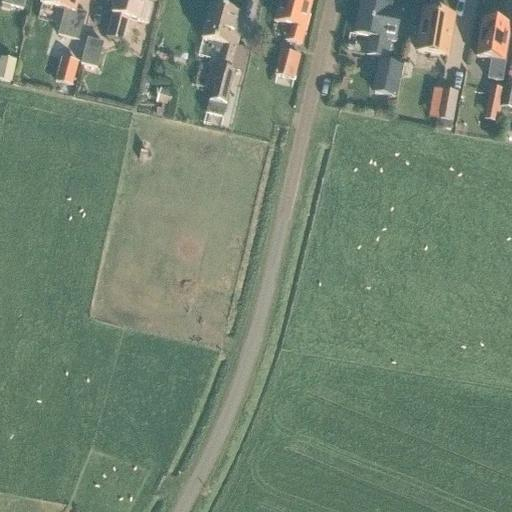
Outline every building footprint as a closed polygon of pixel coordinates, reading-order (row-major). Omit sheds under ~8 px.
[(5,0),(3,7),(22,12),(25,0),(5,0)] [(73,12),(76,0),(43,0),(42,6),(64,11),(58,37),(78,42),(85,15),(73,12)] [(107,0),(107,4),(114,5),(111,17),(112,17),(106,40),(123,44),(129,21),(146,26),(151,9),(142,7),(144,0),(107,0)] [(306,18),(311,0),(310,0),(282,0),(276,25),(290,29),(286,44),(300,48),(304,33),(306,33),(309,19),(306,18)] [(367,57),(381,60),(387,61),(391,44),(395,44),(401,15),(388,12),(389,8),(363,3),(356,38),(370,41),(367,57)] [(247,52),(236,49),(241,31),(234,30),(238,16),(211,9),(202,42),(214,45),(212,52),(215,52),(212,67),(206,91),(212,92),(206,116),(222,120),(234,73),(241,75),(247,52)] [(416,54),(446,59),(453,19),(423,13),(416,54)] [(505,51),(509,28),(482,23),(477,60),(490,62),(488,77),(502,80),(507,51),(505,51)] [(97,72),(104,45),(87,41),(80,68),(97,72)] [(294,83),(301,58),(280,52),(274,78),(294,83)] [(15,62),(0,59),(0,82),(11,84),(15,62)] [(62,61),(56,84),(71,88),(78,65),(62,61)] [(401,69),(381,65),(375,96),(394,100),(401,69)] [(511,88),(505,87),(500,111),(511,113),(511,88)] [(490,90),(486,112),(499,114),(503,92),(490,90)] [(173,95),(160,92),(156,105),(169,109),(173,95)] [(453,126),(458,96),(441,93),(436,123),(451,126),(453,126)] [(436,123),(434,130),(450,133),(451,126),(436,123)]
